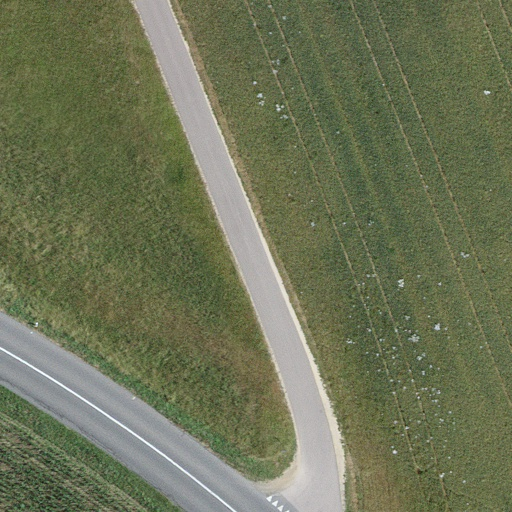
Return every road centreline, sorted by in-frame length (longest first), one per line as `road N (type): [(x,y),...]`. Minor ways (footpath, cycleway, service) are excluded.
road 1 (track): [(130,0),(318,511)]
road 2 (tertiary): [(0,387),(174,511)]
